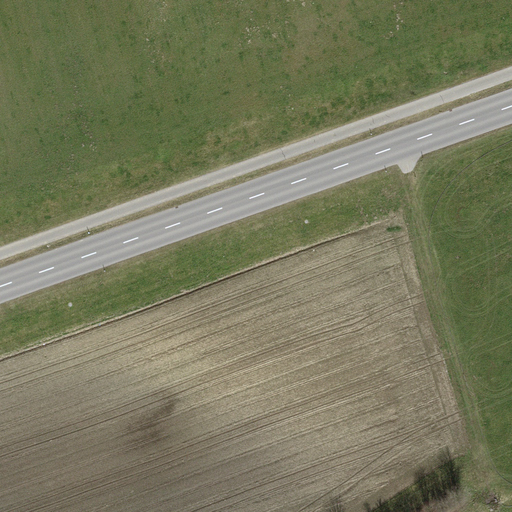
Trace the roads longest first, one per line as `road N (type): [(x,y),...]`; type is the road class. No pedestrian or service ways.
road 1 (tertiary): [(0,286),(511,106)]
road 2 (track): [(470,511),(481,494),(472,442),(399,145)]
